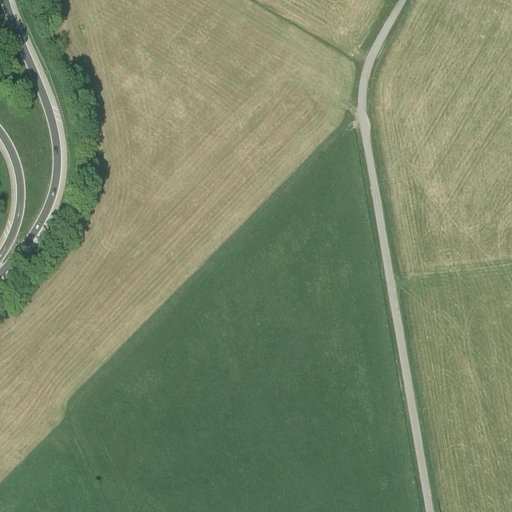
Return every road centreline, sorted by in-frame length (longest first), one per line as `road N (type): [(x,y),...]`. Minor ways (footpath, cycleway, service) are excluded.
road 1 (track): [(431,511),(362,126),(371,56),(403,0)]
road 2 (motorway): [(0,273),(44,215),(56,162),(51,123),(4,0)]
road 3 (motorway): [(0,134),(20,200),(0,257)]
